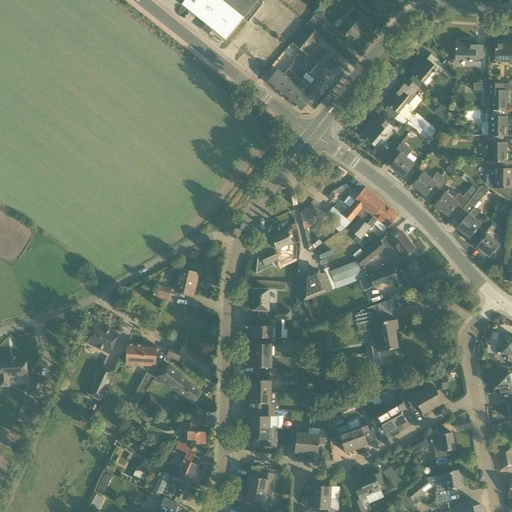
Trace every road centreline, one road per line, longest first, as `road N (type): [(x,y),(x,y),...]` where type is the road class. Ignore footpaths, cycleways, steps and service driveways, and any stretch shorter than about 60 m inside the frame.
road 1 (tertiary): [(311,134),(414,12),(511,13)]
road 2 (residential): [(493,296),(409,206),(311,134)]
road 3 (tertiary): [(223,451),(228,284),(240,240)]
road 4 (unclassified): [(475,400),(369,456),(301,465)]
road 5 (unclassified): [(240,240),(212,235),(192,242),(96,296)]
road 6 (tertiary): [(311,134),(197,44)]
road 7 (tertiary): [(240,240),(311,134)]
